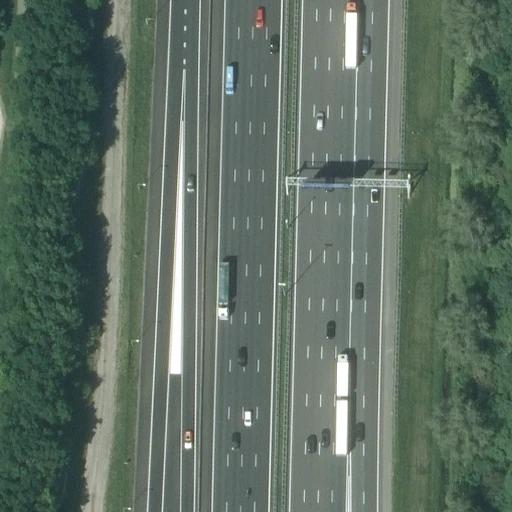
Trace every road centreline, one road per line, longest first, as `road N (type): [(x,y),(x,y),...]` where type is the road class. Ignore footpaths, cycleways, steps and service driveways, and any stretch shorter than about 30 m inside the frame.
road 1 (unclassified): [(115,0),(90,511)]
road 2 (motorway): [(252,0),(239,511)]
road 3 (motorway): [(185,15),(174,73),(153,511)]
road 4 (motorway): [(185,15),(193,72),(187,511)]
road 5 (track): [(511,75),(477,511)]
road 6 (motorway): [(329,291),(337,0)]
road 7 (motorway): [(363,511),(329,291)]
road 8 (motorway): [(321,511),(329,291)]
